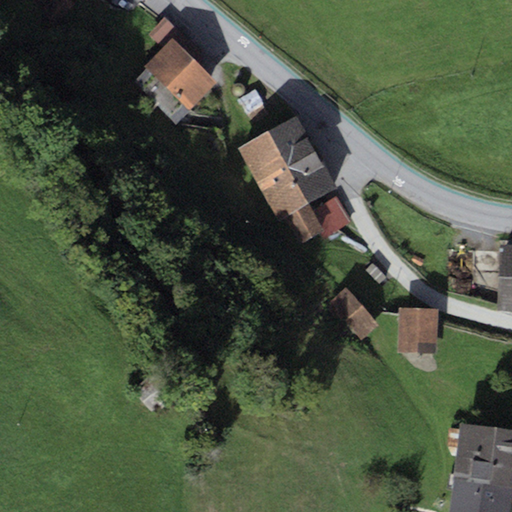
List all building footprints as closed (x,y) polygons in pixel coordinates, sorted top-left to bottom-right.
[(55,0),(44,13),(57,24),(74,5),(69,0),(55,0)] [(173,41),(206,73),(199,49),(165,19),(149,35),(165,50),(173,41)] [(206,73),(173,41),(165,50),(134,81),(178,122),(216,83),(206,73)] [(235,97),(237,97),(240,98),(242,97),(244,96),(245,94),(246,92),(246,90),(245,87),(243,86),(241,84),(239,84),(237,84),(235,85),(233,87),(232,89),(232,91),(233,93),(234,95),(235,97)] [(336,187),(296,117),(240,149),(279,219),(284,217),(309,203),(336,187)] [(314,211),(309,203),(284,217),(300,245),(321,233),(325,238),(350,223),(335,198),(314,211)] [(511,247),(501,247),(499,312),(511,312),(511,247)] [(375,262),(366,271),(381,286),(390,278),(375,262)] [(328,303),(361,340),(378,324),(344,288),(328,303)] [(437,312),(401,310),(399,350),(436,352),(437,312)] [(160,374),(139,389),(155,411),(176,395),(160,374)] [(511,430),(460,422),(453,477),(511,488),(511,430)] [(511,511),(511,488),(453,477),(446,511),(511,511)]
